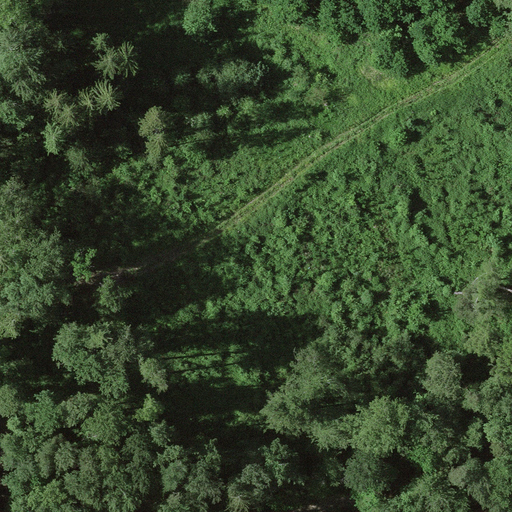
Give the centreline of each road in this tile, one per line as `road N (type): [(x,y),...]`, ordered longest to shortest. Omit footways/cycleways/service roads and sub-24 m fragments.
road 1 (track): [(0,220),(69,272),(102,277),(139,267),(220,226),(315,154),(483,60),(511,35)]
road 2 (track): [(511,443),(315,511)]
